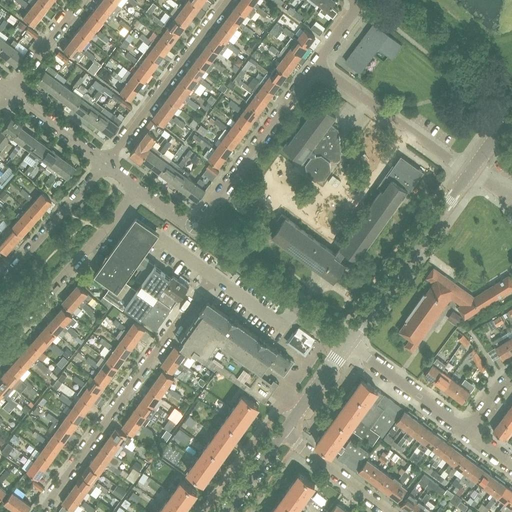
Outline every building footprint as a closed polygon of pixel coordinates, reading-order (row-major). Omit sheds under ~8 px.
[(38,0),(35,0),(29,8),(40,16),(47,7),(38,0)] [(112,0),(100,0),(98,3),(109,12),(116,3),(112,0)] [(188,0),(186,0),(180,8),(191,17),(198,7),(188,0)] [(244,0),(240,0),(235,7),(246,15),(251,18),(256,11),(260,13),(262,9),(258,6),(257,6),(256,8),(244,0)] [(325,14),(328,11),(334,16),(338,12),(331,7),(336,1),(334,0),(320,0),(318,3),(323,7),(320,11),(325,14)] [(98,3),(91,12),(102,21),(105,17),(109,20),(111,17),(115,20),(118,16),(113,13),(112,15),(109,12),(98,3)] [(161,9),(153,3),(149,8),(157,14),(161,9)] [(290,6),(287,10),(293,15),(297,10),(290,6)] [(235,7),(228,16),(239,24),(246,15),(235,7)] [(22,17),(33,26),(40,16),(29,8),(22,17)] [(180,8),(173,18),(184,26),(191,17),(180,8)] [(303,16),(297,10),(293,15),(300,20),(303,16)] [(91,12),(84,21),(95,30),(102,21),(91,12)] [(6,20),(13,24),(17,19),(10,14),(6,20)] [(228,16),(221,25),(232,33),(239,24),(228,16)] [(373,24),(367,33),(345,61),(360,72),(378,47),(392,58),(402,45),(381,29),(385,24),(375,16),(371,22),(373,24)] [(173,18),(166,27),(178,35),(184,26),(173,18)] [(136,20),(132,24),(138,30),(139,28),(140,29),(144,26),(142,25),(143,24),(139,20),(138,21),(136,20)] [(84,21),(77,30),(88,39),(95,30),(84,21)] [(269,32),(275,36),(280,29),(282,30),(284,28),(277,22),(269,32)] [(314,23),(311,28),(320,35),(323,30),(314,23)] [(221,25),(215,34),(225,42),(226,42),(229,45),(230,43),(231,41),(228,39),(232,33),(221,25)] [(166,27),(160,36),(171,44),(178,35),(166,27)] [(304,29),(297,38),(308,46),(315,37),(304,29)] [(38,34),(32,30),(29,33),(29,34),(35,38),(38,34)] [(77,30),(70,39),(81,48),(88,39),(77,30)] [(164,53),(171,44),(160,36),(154,32),(148,38),(146,37),(143,41),(148,45),(150,43),(164,53)] [(231,38),(238,43),(242,37),(235,32),(231,38)] [(109,38),(108,37),(104,34),(101,38),(106,42),(109,38)] [(215,34),(208,44),(219,52),(225,42),(215,34)] [(297,38),(290,48),(301,56),(308,46),(297,38)] [(0,46),(0,54),(6,58),(14,47),(17,42),(13,39),(10,44),(5,40),(0,46)] [(62,49),(73,57),(78,61),(83,53),(87,56),(90,52),(85,48),(83,51),(80,49),(81,48),(70,39),(62,49)] [(157,63),(164,53),(150,43),(148,45),(146,47),(149,50),(146,54),(157,63)] [(208,44),(201,53),(212,61),(219,52),(208,44)] [(279,56),(280,55),(283,57),(294,65),(301,56),(290,48),(286,44),(280,52),(276,49),(274,52),(279,56)] [(249,55),(253,49),(249,46),(245,52),(249,55)] [(23,54),(14,47),(6,58),(15,65),(23,54)] [(157,63),(146,54),(143,52),(138,48),(132,55),(132,56),(129,59),(134,63),(135,63),(136,61),(150,72),(157,63)] [(127,52),(126,54),(122,51),(120,52),(129,59),(132,56),(132,55),(127,52)] [(201,53),(194,62),(205,70),(208,72),(214,65),(219,69),(222,65),(216,61),(215,63),(212,61),(201,53)] [(69,58),(63,54),(60,58),(65,62),(69,58)] [(111,57),(106,64),(111,68),(116,61),(111,57)] [(283,57),(277,66),(287,74),(294,65),(283,57)] [(92,60),(92,61),(99,67),(101,65),(93,59),(93,58),(92,60)] [(263,67),(258,63),(256,65),(250,61),(248,59),(242,69),(246,72),(251,64),(260,71),(263,67)] [(136,68),(132,73),(143,81),(150,72),(136,61),(135,63),(134,63),(132,66),(136,68)] [(194,62),(187,71),(201,81),(198,79),(205,70),(194,62)] [(57,72),(48,65),(36,81),(45,88),(54,77),(57,72)] [(277,66),(271,74),(268,72),(268,71),(263,67),(260,71),(265,75),(266,73),(281,83),(287,74),(277,66)] [(104,67),(97,76),(104,81),(111,72),(104,67)] [(127,69),(122,77),(118,74),(116,78),(121,81),(121,82),(122,80),(125,82),(136,90),(143,81),(132,73),(127,69)] [(242,69),(235,78),(243,84),(244,82),(241,79),(246,72),(242,69)] [(187,71),(181,80),(194,91),(200,83),(205,87),(208,83),(203,79),(201,81),(187,71)] [(265,75),(260,82),(274,93),(281,83),(266,73),(265,75)] [(45,88),(55,95),(63,84),(54,77),(45,88)] [(174,89),(185,98),(188,100),(189,98),(192,95),(188,93),(191,88),(194,91),(181,80),(174,89)] [(236,84),(231,80),(227,86),(232,90),(236,84)] [(118,92),(129,100),(136,90),(125,82),(118,92)] [(260,82),(254,89),(249,85),(246,89),(251,93),(253,91),(267,102),(274,93),(260,82)] [(224,93),(225,92),(228,88),(222,83),(217,88),(224,93)] [(55,95),(64,101),(72,90),(63,84),(55,95)] [(102,84),(94,94),(98,97),(102,92),(100,91),(104,86),(102,84)] [(84,94),(76,89),(74,88),(72,91),(72,90),(64,101),(73,108),(81,97),(84,94)] [(174,89),(167,99),(178,107),(185,98),(174,89)] [(260,111),(267,102),(253,91),(251,93),(246,100),(249,103),(260,111)] [(111,96),(124,107),(127,103),(114,92),(111,96)] [(217,99),(211,95),(207,100),(212,104),(217,99)] [(73,108),(82,115),(90,104),(81,97),(73,108)] [(287,141),(282,147),(302,161),(303,162),(305,161),(306,162),(305,163),(307,173),(315,180),(325,178),(331,170),(330,160),(333,160),(333,161),(339,160),(339,159),(340,159),(341,157),(341,153),(342,152),(342,151),(338,128),(330,122),(336,115),(339,110),(323,98),(319,102),(289,143),(287,141)] [(103,106),(96,101),(94,99),(92,101),(90,104),(82,115),(91,122),(103,106)] [(167,99),(160,108),(171,116),(178,107),(167,99)] [(204,107),(207,110),(208,110),(212,105),(208,102),(204,107)] [(249,103),(242,112),(253,120),(260,111),(249,103)] [(91,122),(100,129),(112,113),(103,106),(91,122)] [(172,123),(174,121),(178,124),(181,120),(175,116),(174,118),(171,116),(160,108),(153,117),(164,125),(168,120),(172,123)] [(242,112),(235,121),(246,129),(253,120),(242,112)] [(110,136),(122,120),(112,113),(100,129),(110,136)] [(1,129),(0,129),(0,149),(1,150),(7,142),(11,136),(20,124),(10,116),(0,129),(1,129)] [(214,122),(219,126),(222,122),(217,118),(215,120),(211,117),(208,120),(213,124),(214,122)] [(151,120),(140,135),(151,144),(157,136),(158,137),(164,129),(151,120)] [(235,121),(229,130),(226,128),(225,128),(239,139),(246,129),(235,121)] [(11,136),(20,143),(28,132),(20,126),(21,124),(20,124),(11,136)] [(197,130),(204,136),(209,130),(201,124),(197,130)] [(226,134),(222,140),(233,148),(239,139),(225,128),(224,130),(223,131),(226,134)] [(20,143),(29,150),(38,139),(28,132),(20,143)] [(195,133),(192,137),(200,142),(200,141),(202,139),(198,135),(195,133)] [(199,134),(198,135),(202,139),(212,146),(211,146),(215,149),(226,157),(226,156),(233,148),(222,140),(216,147),(213,145),(199,134)] [(152,144),(150,147),(149,147),(151,144),(140,135),(137,138),(140,140),(130,154),(140,161),(150,148),(153,144),(152,144)] [(26,155),(34,160),(36,161),(36,160),(39,157),(47,146),(38,139),(29,150),(30,150),(26,155)] [(202,139),(200,141),(210,148),(211,146),(212,146),(202,139)] [(1,150),(0,151),(0,154),(3,157),(12,145),(7,142),(1,150)] [(140,161),(140,162),(142,160),(151,166),(162,152),(160,151),(160,150),(153,144),(150,148),(140,161)] [(56,153),(47,146),(39,157),(48,164),(45,167),(56,153)] [(151,166),(160,173),(171,158),(164,153),(167,149),(163,146),(160,150),(160,151),(162,152),(151,166)] [(212,153),(208,158),(219,166),(226,157),(215,149),(211,146),(210,148),(209,150),(212,153)] [(185,163),(189,157),(187,156),(191,150),(189,149),(182,160),(185,163)] [(54,174),(57,170),(65,160),(56,153),(45,167),(53,173),(54,174)] [(195,154),(191,160),(196,164),(200,158),(195,154)] [(401,198),(408,189),(410,191),(425,171),(402,154),(387,175),(388,176),(384,182),(380,187),(382,188),(350,233),(340,247),(342,248),(337,254),(308,232),(282,213),(277,219),(275,218),(266,230),(272,234),(272,235),(334,281),(346,264),(351,268),(377,232),(401,198)] [(160,173),(169,180),(178,169),(169,162),(172,158),(171,158),(160,173)] [(65,160),(57,170),(54,174),(55,174),(57,171),(67,178),(75,167),(65,160)] [(180,166),(178,169),(169,180),(179,187),(189,172),(182,167),(185,163),(182,160),(178,165),(180,166)] [(206,167),(216,175),(219,171),(209,163),(206,167)] [(0,183),(3,186),(17,173),(9,166),(0,176),(0,183)] [(196,183),(187,176),(190,173),(189,172),(179,187),(188,194),(196,183)] [(45,182),(49,186),(53,180),(49,177),(45,182)] [(197,201),(205,190),(196,183),(188,194),(197,201)] [(12,198),(3,189),(0,192),(0,197),(7,204),(12,198)] [(41,192),(33,201),(43,210),(51,201),(41,192)] [(243,213),(248,207),(240,200),(235,207),(243,213)] [(33,201),(25,210),(36,219),(43,210),(33,201)] [(25,210),(18,218),(28,227),(36,219),(25,210)] [(159,233),(136,216),(129,227),(121,237),(143,253),(144,254),(151,244),(159,233)] [(18,218),(10,227),(21,236),(28,227),(18,218)] [(10,227),(3,235),(13,245),(21,236),(10,227)] [(0,248),(5,253),(13,245),(3,235),(0,238),(0,248)] [(96,272),(95,274),(111,285),(111,286),(112,285),(118,290),(124,281),(134,266),(142,255),(143,256),(144,254),(143,253),(121,237),(100,268),(99,267),(95,270),(96,272)] [(124,281),(137,290),(154,264),(143,256),(142,255),(134,266),(124,281)] [(143,315),(156,297),(171,276),(154,264),(137,290),(124,308),(131,313),(134,309),(143,315)] [(289,266),(284,273),(287,275),(292,269),(289,266)] [(413,351),(418,344),(451,297),(461,305),(458,307),(465,318),(511,288),(511,280),(509,275),(474,297),(434,268),(426,278),(433,283),(426,294),(424,293),(406,319),(407,319),(399,331),(411,339),(405,346),(413,351)] [(140,320),(156,331),(172,309),(171,308),(178,298),(179,299),(189,286),(173,275),(172,276),(171,276),(156,297),(143,315),(143,316),(140,320)] [(109,307),(112,303),(113,302),(123,309),(124,308),(137,290),(124,281),(118,290),(112,285),(111,286),(111,285),(101,300),(109,307)] [(89,302),(93,297),(78,284),(70,293),(83,304),(84,302),(85,303),(85,302),(87,301),(89,302)] [(80,308),(82,306),(86,310),(89,306),(85,302),(85,303),(84,302),(83,304),(70,293),(62,302),(77,315),(82,309),(80,308)] [(185,339),(181,345),(191,352),(191,353),(215,370),(217,368),(218,369),(249,391),(265,402),(279,383),(274,379),(271,382),(260,374),(267,364),(268,364),(278,350),(267,342),(267,341),(259,335),(258,335),(238,320),(229,314),(217,305),(218,304),(214,301),(210,299),(209,300),(208,299),(200,310),(181,337),(185,339)] [(94,311),(89,306),(86,310),(91,314),(94,311)] [(63,307),(55,316),(65,325),(68,327),(69,326),(70,326),(71,324),(73,326),(78,320),(63,307)] [(462,317),(453,311),(447,319),(457,326),(462,317)] [(112,323),(117,327),(120,322),(112,317),(113,316),(110,313),(107,316),(113,321),(112,323)] [(57,334),(65,325),(55,316),(47,324),(57,334)] [(500,316),(493,320),(497,327),(504,322),(500,316)] [(492,329),(497,327),(493,320),(488,323),(492,329)] [(145,329),(134,321),(127,331),(138,339),(145,329)] [(117,327),(121,329),(123,331),(125,326),(120,322),(117,327)] [(47,324),(40,333),(50,342),(57,334),(47,324)] [(292,337),(293,344),(303,351),(306,350),(315,339),(299,327),(292,337)] [(126,333),(123,331),(121,329),(116,337),(121,340),(132,348),(138,339),(127,331),(126,333)] [(85,339),(74,330),(71,333),(76,338),(77,336),(83,341),(85,339)] [(506,332),(502,335),(511,351),(511,335),(510,337),(506,332)] [(40,333),(32,342),(42,351),(50,342),(40,333)] [(466,338),(463,334),(458,339),(462,344),(462,343),(466,338)] [(492,341),(495,346),(502,358),(511,352),(511,351),(502,335),(492,341)] [(470,342),(466,338),(462,343),(462,344),(465,347),(470,342)] [(121,340),(114,349),(125,357),(132,348),(121,340)] [(113,345),(107,341),(104,345),(110,349),(113,345)] [(32,342),(24,350),(34,359),(37,362),(38,362),(40,360),(41,359),(43,360),(47,355),(42,351),(32,342)] [(175,345),(168,355),(182,365),(184,363),(184,362),(189,355),(175,345)] [(72,352),(67,348),(63,353),(67,357),(72,352)] [(114,349),(107,359),(118,367),(125,357),(114,349)] [(24,350),(17,359),(27,368),(34,359),(24,350)] [(278,350),(268,364),(284,376),(295,361),(287,356),(288,355),(284,352),(284,353),(278,350)] [(472,357),(475,364),(482,360),(478,354),(472,357)] [(168,355),(161,364),(179,377),(184,369),(186,370),(189,366),(184,363),(182,365),(168,355)] [(17,359),(9,367),(19,376),(27,368),(17,359)] [(107,359),(101,368),(112,376),(118,367),(107,359)] [(487,368),(482,360),(475,364),(480,372),(487,368)] [(424,374),(433,381),(442,370),(432,363),(424,374)] [(41,368),(46,372),(47,370),(51,374),(53,372),(44,364),(41,368)] [(15,388),(21,381),(23,380),(22,379),(19,376),(9,367),(2,376),(15,388)] [(292,377),(300,377),(301,367),(294,367),(292,377)] [(444,367),(442,370),(433,381),(443,388),(451,377),(446,373),(448,370),(444,367)] [(101,368),(94,377),(105,385),(112,376),(101,368)] [(167,387),(174,378),(163,370),(155,380),(170,390),(167,387)] [(0,389),(4,394),(7,396),(9,394),(11,392),(15,388),(2,376),(0,377),(0,389)] [(87,380),(85,382),(80,379),(78,383),(82,386),(83,386),(84,384),(98,395),(105,385),(94,377),(90,382),(87,380)] [(443,388),(452,395),(460,384),(451,377),(443,388)] [(206,382),(201,378),(198,381),(199,384),(202,387),(206,382)] [(62,382),(58,379),(57,379),(51,387),(56,390),(62,382)] [(362,379),(353,391),(369,402),(378,390),(362,379)] [(155,380),(149,389),(160,397),(164,392),(167,394),(169,392),(174,396),(177,392),(172,388),(170,390),(155,380)] [(29,381),(26,385),(31,389),(34,386),(29,381)] [(92,404),(98,395),(84,384),(83,386),(82,386),(77,393),(81,396),(92,404)] [(470,391),(461,384),(460,384),(452,395),(462,402),(470,391)] [(142,399),(157,409),(158,406),(160,404),(157,402),(160,397),(149,389),(142,399)] [(378,390),(369,402),(353,391),(335,416),(351,428),(373,444),(380,434),(383,436),(396,418),(392,414),(387,410),(381,407),(377,403),(383,394),(378,390)] [(59,397),(65,401),(67,397),(62,393),(59,397)] [(259,405),(246,396),(243,394),(224,420),(240,431),(259,405)] [(383,394),(377,403),(381,407),(388,397),(383,394)] [(92,404),(81,396),(74,405),(85,413),(92,404)] [(388,397),(381,407),(387,410),(393,401),(388,397)] [(142,399),(136,408),(150,418),(156,410),(161,414),(164,410),(158,406),(157,409),(142,399)] [(393,401),(387,410),(392,414),(398,405),(393,401)] [(74,405),(67,414),(78,422),(85,413),(74,405)] [(392,414),(396,418),(403,408),(398,405),(392,414)] [(37,406),(32,412),(36,415),(40,409),(37,406)] [(129,417),(140,425),(143,427),(143,428),(145,425),(150,418),(136,408),(129,417)] [(511,409),(510,408),(501,419),(511,426),(511,409)] [(392,427),(389,432),(393,435),(396,430),(395,430),(400,424),(404,427),(412,415),(413,414),(409,410),(407,412),(405,410),(404,411),(392,427)] [(67,414),(61,424),(72,432),(78,422),(67,414)] [(170,418),(171,419),(177,422),(179,419),(173,414),(170,418)] [(191,427),(196,420),(189,415),(184,422),(191,427)] [(404,427),(407,430),(395,447),(398,450),(401,445),(401,446),(407,438),(406,438),(419,421),(412,415),(404,427)] [(332,454),(336,449),(340,443),(351,428),(335,416),(316,443),(332,454)] [(133,435),(140,425),(129,417),(122,427),(133,435)] [(493,431),(504,439),(511,427),(511,426),(501,419),(493,431)] [(224,420),(207,444),(223,455),(240,431),(224,420)] [(414,435),(418,438),(427,426),(419,421),(406,438),(407,438),(410,441),(414,435)] [(61,424),(54,433),(65,441),(72,432),(61,424)] [(418,447),(421,449),(434,431),(427,426),(418,438),(422,441),(418,447)] [(116,427),(109,437),(123,447),(125,445),(126,443),(128,445),(132,439),(127,435),(128,435),(116,427)] [(192,436),(180,428),(174,436),(186,444),(192,436)] [(412,460),(416,463),(429,446),(432,448),(441,437),(434,431),(421,449),(417,454),(412,460)] [(54,433),(47,442),(58,450),(65,441),(54,433)] [(10,439),(16,443),(19,438),(14,434),(10,439)] [(392,437),(387,434),(383,439),(388,443),(389,441),(392,437)] [(122,449),(127,453),(130,449),(125,445),(123,447),(109,437),(102,446),(113,454),(117,449),(120,451),(122,449)] [(432,448),(436,452),(424,469),(427,471),(430,467),(432,464),(448,442),(441,437),(432,448)] [(359,459),(363,462),(370,453),(351,439),(345,446),(340,443),(336,449),(341,453),(337,458),(343,462),(349,452),(354,456),(359,459)] [(7,457),(12,449),(14,447),(8,442),(1,452),(7,457)] [(47,442),(41,452),(52,460),(58,450),(47,442)] [(448,442),(432,464),(436,467),(439,462),(443,457),(447,459),(456,448),(457,446),(452,443),(451,444),(448,442)] [(204,482),(223,455),(207,444),(188,471),(204,482)] [(109,466),(111,463),(114,465),(119,458),(113,454),(102,446),(96,456),(107,464),(109,466)] [(29,458),(31,459),(45,469),(52,460),(41,452),(40,452),(36,448),(29,458)] [(447,459),(451,462),(445,470),(448,473),(463,453),(456,448),(447,459)] [(390,457),(399,464),(404,458),(395,451),(390,457)] [(412,460),(417,454),(414,451),(409,458),(412,460)] [(145,457),(151,462),(155,456),(149,452),(145,457)] [(343,462),(347,465),(354,456),(349,452),(343,462)] [(458,467),(461,470),(470,458),(463,453),(448,473),(452,475),(458,467)] [(96,456),(89,465),(100,473),(107,464),(96,456)] [(352,468),(359,459),(354,456),(347,465),(352,468)] [(358,471),(368,478),(377,466),(367,458),(358,471)] [(463,484),(465,482),(464,481),(477,464),(470,458),(461,470),(466,473),(459,481),(463,484)] [(38,479),(45,469),(31,459),(34,461),(27,471),(38,479)] [(356,472),(363,462),(359,459),(352,468),(356,472)] [(132,467),(139,471),(143,466),(136,461),(132,467)] [(399,471),(402,474),(410,463),(407,461),(399,471)] [(117,467),(114,465),(111,463),(109,466),(108,467),(114,471),(117,467)] [(402,482),(402,481),(405,477),(409,473),(406,470),(410,464),(410,463),(402,474),(398,479),(388,493),(399,500),(408,488),(401,483),(402,482)] [(472,478),(476,481),(484,469),(477,464),(464,481),(465,482),(468,484),(472,478)] [(89,465),(82,474),(93,482),(94,481),(100,473),(89,465)] [(368,478),(378,485),(387,473),(377,466),(368,478)] [(122,471),(117,467),(114,471),(119,475),(120,473),(132,482),(139,473),(133,468),(129,474),(123,469),(122,471)] [(475,490),(479,492),(492,475),(484,469),(476,481),(480,484),(475,490)] [(444,478),(437,472),(434,476),(441,482),(444,478)] [(297,510),(303,501),(315,484),(299,473),(281,499),(297,510)] [(393,478),(387,473),(378,485),(388,493),(398,479),(395,476),(393,478)] [(420,478),(424,481),(422,484),(426,487),(428,484),(432,479),(424,473),(420,478)] [(82,474),(76,483),(87,491),(91,486),(94,489),(96,486),(101,490),(104,486),(98,482),(97,484),(94,481),(93,482),(82,474)] [(477,495),(479,496),(480,497),(482,495),(487,488),(490,491),(499,480),(500,478),(495,475),(494,476),(492,475),(479,492),(477,495)] [(324,481),(327,489),(332,487),(329,479),(324,481)] [(428,484),(435,489),(439,485),(432,479),(428,484)] [(181,480),(163,506),(172,511),(182,511),(197,491),(181,480)] [(494,494),(490,500),(489,500),(485,505),(489,508),(506,486),(499,480),(490,491),(494,494)] [(76,483),(69,493),(80,501),(87,491),(76,483)] [(443,493),(444,494),(446,490),(439,485),(435,489),(442,495),(443,493)] [(501,499),(505,502),(511,492),(511,489),(506,486),(489,508),(490,508),(491,507),(494,509),(497,505),(501,499)] [(12,491),(4,502),(14,509),(22,498),(18,496),(22,491),(17,487),(13,492),(12,491)] [(403,508),(407,511),(417,499),(414,496),(418,490),(414,487),(401,505),(403,507),(403,508)] [(120,488),(115,494),(121,499),(126,492),(120,488)] [(444,494),(450,499),(451,499),(455,494),(454,493),(454,494),(447,488),(446,490),(444,494)] [(138,495),(133,492),(128,499),(133,502),(138,495)] [(407,511),(418,511),(431,495),(427,492),(420,501),(417,499),(407,511)] [(62,502),(73,510),(80,501),(69,493),(62,502)] [(457,505),(457,506),(461,501),(462,499),(455,494),(451,499),(450,499),(449,501),(456,506),(457,505)] [(418,511),(429,511),(432,509),(435,505),(428,499),(431,496),(431,495),(418,511)] [(17,511),(26,511),(32,505),(22,498),(14,509),(17,511)] [(295,511),(297,510),(281,499),(270,511),(295,511)] [(457,506),(464,511),(468,506),(461,501),(457,506)] [(337,503),(329,511),(346,511),(347,511),(337,503)]
